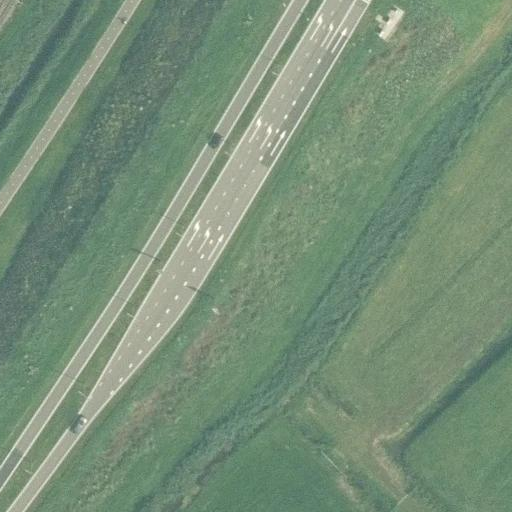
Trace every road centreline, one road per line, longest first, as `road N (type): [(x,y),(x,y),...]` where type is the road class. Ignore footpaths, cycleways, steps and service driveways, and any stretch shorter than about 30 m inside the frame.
road 1 (tertiary): [(13,511),(220,220),(349,0)]
road 2 (tertiary): [(297,0),(135,274),(0,473)]
